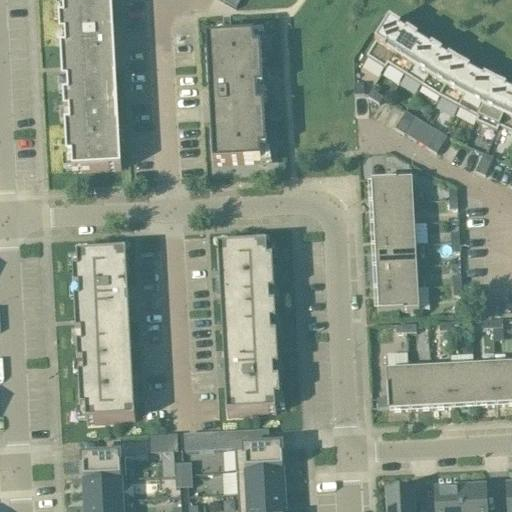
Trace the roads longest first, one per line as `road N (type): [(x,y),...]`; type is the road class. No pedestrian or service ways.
road 1 (residential): [(347,453),(333,232),(324,209),(169,213)]
road 2 (residential): [(18,472),(6,221)]
road 3 (residential): [(169,213),(181,436)]
road 4 (residential): [(160,0),(169,213)]
road 5 (residential): [(347,453),(511,445)]
road 6 (residential): [(169,213),(6,221)]
